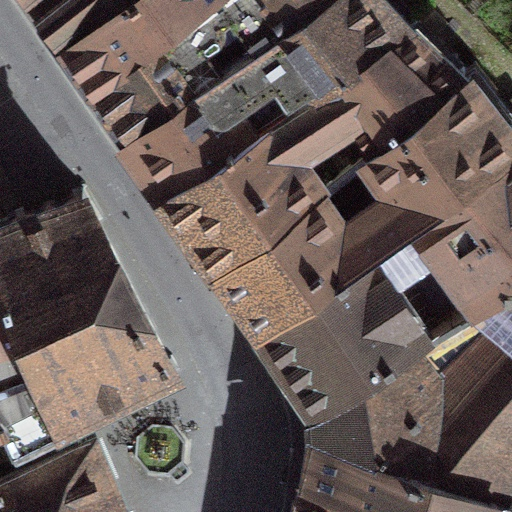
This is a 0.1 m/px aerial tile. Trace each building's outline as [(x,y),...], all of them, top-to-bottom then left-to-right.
[(63,38),(65,41),(118,0),(35,0),(36,1),(36,0),(37,0),(65,36),(63,38)] [(91,80),(92,83),(205,0),(118,0),(65,41),(68,45),(70,43),(94,78),(91,80)] [(313,0),(205,0),(92,83),(96,88),(98,87),(124,124),(122,125),(126,131),(313,0)] [(164,191),(405,25),(381,0),(313,0),(126,131),(128,135),(130,134),(163,183),(160,186),(164,191)] [(405,25),(164,191),(166,194),(172,191),(220,259),(218,260),(220,263),(464,74),(462,72),(467,68),(452,53),(446,59),(405,25)] [(262,322),(265,320),(373,246),(511,143),(511,110),(511,109),(500,118),(464,74),(220,263),(223,267),(226,266),(262,315),(259,317),(262,322)] [(265,320),(320,402),(421,335),(423,337),(508,277),(504,273),(511,266),(511,143),(373,246),(265,320)] [(166,375),(180,368),(173,353),(169,355),(99,220),(92,200),(84,184),(72,188),(73,192),(25,211),(24,207),(15,210),(16,214),(0,219),(0,279),(64,435),(78,428),(74,414),(164,371),(166,375)] [(511,266),(504,273),(508,277),(423,337),(421,335),(320,402),(322,405),(323,431),(423,457),(511,492),(511,266)] [(0,406),(20,456),(64,435),(0,279),(0,406)] [(0,465),(20,456),(0,406),(0,465)] [(111,511),(80,436),(78,428),(64,435),(20,456),(0,465),(0,511),(111,511)] [(324,436),(316,479),(412,508),(423,511),(511,511),(511,492),(423,457),(323,431),(324,436)] [(316,479),(309,511),(423,511),(412,508),(316,479)]
